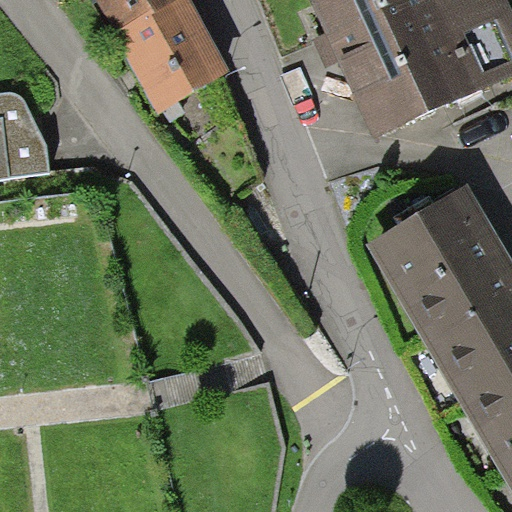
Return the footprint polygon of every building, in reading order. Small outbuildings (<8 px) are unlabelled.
[(95,0),(162,120),(232,81),(187,0),(95,0)] [(317,0),(381,137),(511,77),(511,4),(510,0),(317,0)] [(337,43),(292,57),(332,182),(377,168),(337,43)] [(7,96),(0,96),(0,181),(51,176),(48,149),(26,107),(22,100),(15,95),(7,96)] [(511,265),(467,187),(370,242),(511,489),(511,265)]
